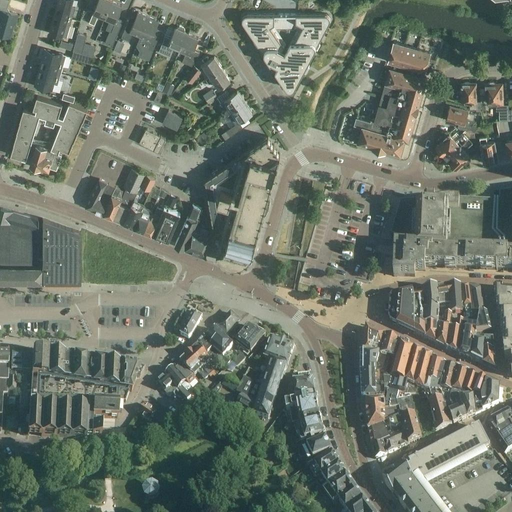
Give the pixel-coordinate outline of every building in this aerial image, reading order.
[(72,19),(75,6),(71,5),(72,0),(58,0),(55,14),(72,19)] [(107,0),(98,0),(89,23),(94,25),(98,15),(105,18),(111,2),(107,0)] [(111,2),(105,18),(110,20),(106,30),(110,31),(105,42),(112,46),(122,22),(117,19),(122,6),(111,2)] [(129,19),(121,37),(129,41),(132,33),(140,36),(148,17),(138,13),(134,21),(129,19)] [(242,18),(242,21),(243,22),(256,42),(270,63),(272,62),(274,64),(277,65),(275,70),(286,87),(288,89),(292,89),(294,88),(295,87),(313,53),(315,49),(320,39),(322,35),(330,21),(330,20),(330,18),(329,16),(327,14),(325,13),(286,14),(277,14),(277,27),(295,27),(296,25),(298,26),(282,56),(279,55),(286,42),(284,41),(282,42),(271,25),(274,23),(274,15),(275,15),(275,14),(247,14),(246,14),(244,15),(242,18)] [(66,38),(72,19),(55,14),(49,33),(66,38)] [(140,36),(137,45),(143,48),(140,55),(149,59),(159,35),(154,33),(159,22),(148,17),(140,36)] [(0,31),(19,32),(19,26),(8,26),(8,23),(0,23),(0,31)] [(179,27),(176,29),(175,28),(169,41),(164,39),(159,52),(169,56),(173,47),(180,50),(187,34),(185,33),(184,29),(179,27)] [(78,33),(73,51),(81,53),(86,36),(78,33)] [(198,38),(187,34),(180,50),(186,52),(182,62),(192,66),(195,61),(199,53),(193,50),(198,38)] [(362,127),(358,142),(372,147),(372,148),(385,151),(385,150),(400,155),(405,140),(408,141),(426,78),(422,77),(423,71),(424,71),(430,52),(394,41),(388,61),(395,63),(393,69),(390,68),(385,83),(386,83),(379,105),(375,119),(372,119),(371,123),(356,118),(354,125),(362,127)] [(45,49),(39,67),(61,73),(66,55),(45,49)] [(73,52),(71,59),(90,64),(92,56),(81,53),(73,51),(73,52)] [(202,65),(210,76),(222,69),(214,57),(202,65)] [(185,77),(192,83),(202,71),(194,65),(185,77)] [(39,67),(34,85),(52,90),(54,84),(57,85),(59,80),(61,73),(39,67)] [(213,81),(218,88),(230,81),(222,69),(210,76),(205,80),(208,84),(213,81)] [(489,83),(488,85),(486,85),(487,98),(489,98),(489,102),(496,102),(496,111),(498,111),(499,121),(509,121),(508,105),(503,105),(503,93),(502,93),(501,84),(496,84),(495,83),(493,82),(491,82),(489,83)] [(470,109),(476,109),(476,92),(475,92),(475,84),(461,84),(461,92),(462,92),(462,102),(470,102),(470,109)] [(216,96),(212,90),(203,96),(207,102),(216,96)] [(62,91),(61,96),(74,101),(76,96),(62,91)] [(227,114),(245,102),(237,92),(220,103),(225,110),(221,112),(224,116),(227,114)] [(162,97),(157,94),(153,101),(158,103),(162,97)] [(24,109),(20,120),(21,120),(21,121),(17,131),(17,132),(18,132),(14,143),(15,143),(11,154),(11,155),(12,155),(23,158),(27,159),(40,116),(62,122),(53,145),(52,148),(54,149),(53,149),(37,144),(37,145),(31,164),(32,165),(33,166),(37,168),(38,166),(40,167),(40,166),(48,168),(49,168),(50,165),(58,168),(59,164),(62,152),(59,151),(61,148),(70,151),(70,152),(70,151),(74,141),(75,141),(79,131),(83,120),(83,121),(83,120),(84,120),(88,110),(88,109),(70,102),(64,117),(59,116),(63,104),(62,104),(38,96),(37,96),(34,108),(34,109),(37,109),(36,112),(24,108),(24,109)] [(371,97),(367,109),(374,112),(379,100),(371,97)] [(252,113),(245,102),(227,114),(234,125),(235,125),(245,118),(252,113)] [(466,130),(474,132),(475,131),(478,128),(465,124),(466,118),(472,120),(474,114),(468,113),(468,111),(459,108),(459,109),(450,106),(447,115),(445,116),(449,122),(451,121),(464,125),(463,129),(466,130)] [(356,115),(362,117),(364,111),(358,109),(356,115)] [(181,117),(167,110),(162,121),(176,128),(181,117)] [(225,131),(226,131),(220,135),(224,141),(228,138),(239,131),(239,130),(249,124),(245,118),(235,125),(234,125),(225,131)] [(196,134),(191,127),(184,132),(189,139),(196,134)] [(138,141),(158,151),(165,138),(144,128),(138,141)] [(440,153),(443,153),(447,157),(474,133),(474,132),(466,130),(461,135),(455,140),(449,133),(444,137),(444,140),(437,146),(438,147),(437,149),(438,152),(440,153)] [(210,138),(205,131),(196,138),(202,144),(210,138)] [(475,137),(474,133),(447,157),(451,161),(450,164),(452,166),(454,167),(456,167),(457,168),(464,161),(466,162),(471,157),(464,149),(475,139),(475,137)] [(280,155),(269,137),(268,136),(204,179),(216,251),(217,253),(218,254),(218,256),(219,257),(220,258),(222,259),(223,261),(224,262),(226,262),(227,263),(229,264),(231,264),(232,264),(234,265),(236,265),(237,264),(239,264),(241,264),(242,263),(244,262),(245,261),(246,260),(248,259),(249,258),(250,257),(251,255),(252,254),(272,182),(280,155)] [(480,138),(481,144),(480,144),(484,163),(485,163),(485,165),(490,164),(490,162),(491,163),(497,163),(496,161),(498,161),(494,142),(487,143),(486,137),(480,138)] [(85,207),(123,222),(134,200),(137,193),(140,187),(139,186),(145,174),(132,168),(123,187),(126,188),(125,191),(120,189),(107,183),(99,179),(85,207)] [(319,169),(317,178),(330,181),(332,171),(319,169)] [(139,186),(140,187),(146,190),(144,194),(147,197),(146,199),(147,199),(153,185),(155,180),(145,174),(139,186)] [(167,193),(161,190),(159,194),(158,195),(164,198),(167,193)] [(399,208),(390,238),(401,241),(400,247),(395,247),(393,277),(415,278),(415,273),(425,274),(425,267),(429,268),(511,271),(511,192),(493,195),(492,202),(450,200),(425,204),(422,204),(422,201),(400,204),(399,208)] [(143,207),(142,207),(143,204),(138,201),(134,200),(123,222),(134,227),(136,223),(143,207)] [(192,205),(188,215),(197,219),(184,248),(206,256),(208,235),(204,210),(192,205)] [(151,211),(143,207),(136,223),(134,227),(143,231),(151,211)] [(169,241),(175,227),(180,213),(164,207),(163,210),(158,220),(152,234),(169,241)] [(152,235),(152,234),(158,220),(163,210),(157,208),(155,213),(151,211),(143,231),(152,235)] [(0,268),(26,270),(31,221),(0,214),(0,268)] [(184,248),(197,219),(188,215),(175,244),(184,248)] [(42,257),(40,281),(80,281),(80,233),(80,232),(42,218),(42,257)] [(461,286),(448,287),(448,306),(450,306),(451,315),(452,319),(451,322),(457,323),(463,323),(462,321),(462,314),(462,308),(461,292),(461,286)] [(462,308),(463,308),(471,308),(470,300),(469,287),(461,286),(461,292),(462,308)] [(448,287),(438,288),(437,307),(440,307),(448,306),(448,287)] [(482,287),(476,287),(469,287),(470,300),(471,308),(472,318),(487,315),(482,287)] [(438,288),(423,291),(424,295),(424,306),(423,307),(425,339),(436,345),(439,325),(440,307),(437,307),(438,288)] [(498,316),(498,318),(510,317),(509,290),(494,289),(494,304),(496,304),(496,316),(498,316)] [(385,313),(390,314),(389,320),(391,323),(397,326),(415,335),(425,339),(423,307),(424,306),(424,295),(423,291),(413,293),(401,296),(394,296),(391,300),(390,307),(385,307),(384,307),(384,313),(385,313)] [(488,320),(487,315),(472,318),(471,308),(463,308),(462,308),(462,314),(462,321),(463,321),(463,323),(459,355),(471,360),(473,343),(474,335),(476,323),(488,320)] [(192,314),(181,335),(188,339),(193,335),(201,319),(192,314)] [(231,314),(218,328),(227,337),(240,322),(231,314)] [(436,345),(446,350),(450,329),(451,322),(452,319),(451,315),(445,314),(444,326),(439,325),(436,345)] [(503,352),(511,352),(511,317),(510,317),(498,318),(498,328),(500,328),(501,340),(502,340),(503,352)] [(492,333),(488,320),(476,323),(474,335),(477,335),(492,333)] [(446,350),(459,355),(463,323),(457,323),(456,330),(450,329),(446,350)] [(247,327),(235,341),(251,354),(251,353),(254,355),(258,350),(256,348),(265,336),(247,327)] [(374,344),(381,347),(385,336),(366,328),(364,340),(364,355),(379,356),(379,355),(373,355),(373,348),(372,348),(372,347),(374,348),(374,344)] [(215,329),(205,339),(224,358),(233,346),(215,329)] [(382,378),(389,379),(399,343),(386,336),(380,356),(381,356),(379,369),(384,370),(382,378)] [(226,368),(230,364),(223,359),(224,358),(205,339),(198,346),(208,355),(207,356),(211,359),(213,356),(226,368)] [(271,339),(268,349),(274,352),(276,348),(279,349),(279,350),(291,355),(294,346),(271,339)] [(482,365),(485,340),(482,340),(481,344),(473,343),(471,360),(482,365)] [(496,371),(493,341),(485,340),(482,365),(496,371)] [(390,378),(389,379),(389,385),(386,400),(384,401),(385,414),(398,411),(396,404),(397,403),(398,397),(405,396),(407,386),(405,385),(414,350),(400,343),(390,378)] [(197,347),(189,355),(209,377),(213,373),(207,366),(211,362),(197,347)] [(268,349),(265,359),(265,360),(271,362),(286,366),(288,367),(291,355),(279,350),(279,349),(276,348),(274,352),(268,349)] [(414,386),(423,354),(414,350),(405,385),(407,386),(405,396),(415,394),(414,386)] [(9,351),(0,351),(0,392),(3,393),(7,393),(7,384),(7,381),(9,352),(9,351)] [(7,393),(6,399),(6,406),(9,407),(9,405),(14,406),(14,403),(15,403),(15,399),(15,393),(16,376),(15,376),(15,372),(21,373),(22,365),(22,352),(9,352),(7,381),(7,384),(7,393)] [(28,373),(27,384),(31,384),(32,376),(33,371),(31,352),(22,352),(22,365),(21,373),(28,373)] [(36,353),(31,352),(33,371),(32,376),(31,384),(30,390),(30,392),(27,436),(87,439),(89,439),(101,439),(101,429),(87,428),(88,423),(88,418),(117,419),(118,403),(125,404),(129,392),(131,392),(136,379),(140,378),(139,370),(140,368),(49,353),(36,353)] [(511,378),(511,352),(503,352),(504,358),(504,362),(507,361),(507,376),(511,376),(511,378)] [(423,354),(415,386),(424,391),(424,390),(432,358),(423,354)] [(189,355),(180,363),(191,375),(192,375),(194,378),(198,374),(204,381),(209,377),(189,355)] [(363,373),(363,376),(376,376),(381,376),(381,378),(381,376),(377,375),(377,366),(379,355),(379,356),(364,355),(363,373)] [(424,390),(429,391),(429,390),(439,362),(432,358),(424,390),(424,391),(424,390)] [(282,380),(286,366),(271,362),(267,373),(267,375),(282,380)] [(429,391),(432,401),(430,402),(427,397),(426,397),(429,403),(444,398),(442,393),(441,391),(442,387),(447,365),(439,362),(429,390),(429,391)] [(179,363),(173,369),(189,386),(196,380),(191,376),(191,375),(180,363),(180,364),(179,363)] [(442,393),(444,398),(449,412),(449,413),(453,412),(451,405),(450,402),(450,401),(451,396),(458,370),(458,369),(447,365),(442,387),(441,391),(442,393)] [(178,390),(186,400),(187,401),(187,400),(191,397),(186,392),(190,388),(189,386),(173,369),(165,376),(178,390)] [(244,379),(242,383),(277,394),(282,380),(267,375),(266,377),(249,369),(244,379)] [(469,375),(458,370),(451,396),(450,401),(450,402),(459,398),(460,399),(461,399),(469,375)] [(469,374),(469,375),(461,399),(473,397),(474,395),(480,379),(469,374)] [(169,398),(178,390),(165,376),(156,384),(169,398)] [(299,378),(299,384),(289,385),(284,403),(305,399),(304,398),(315,395),(314,391),(315,391),(313,384),(311,382),(310,383),(310,376),(299,378)] [(383,399),(383,401),(384,401),(386,400),(389,385),(382,386),(381,378),(381,376),(376,376),(363,376),(364,400),(383,399)] [(223,386),(222,387),(242,396),(242,395),(257,404),(270,408),(270,405),(273,406),(277,395),(277,394),(242,383),(231,378),(230,379),(223,386)] [(487,382),(480,379),(474,395),(473,397),(473,398),(473,401),(483,398),(487,382)] [(218,382),(208,393),(213,397),(222,387),(223,386),(220,384),(218,382)] [(498,388),(497,387),(487,382),(483,398),(473,401),(475,415),(498,405),(499,390),(499,389),(498,388)] [(200,400),(206,406),(213,399),(207,393),(200,400)] [(269,420),(273,406),(270,405),(270,408),(257,404),(242,395),(242,396),(237,405),(253,414),(253,415),(269,420)] [(290,411),(293,427),(294,427),(299,425),(320,419),(315,395),(304,398),(305,399),(284,403),(284,404),(285,404),(286,412),(290,411)] [(475,415),(473,401),(473,398),(473,397),(461,399),(460,399),(462,407),(467,419),(475,415)] [(452,426),(449,415),(449,414),(448,413),(449,412),(444,398),(429,403),(429,404),(430,407),(436,433),(452,426)] [(453,426),(467,419),(462,407),(460,399),(459,398),(450,402),(451,405),(453,412),(449,413),(453,426)] [(408,445),(422,439),(414,411),(411,400),(397,403),(396,404),(398,411),(399,414),(399,415),(400,418),(408,445)] [(365,402),(366,416),(385,414),(384,401),(383,401),(365,402)] [(166,420),(158,414),(156,413),(145,405),(138,416),(149,423),(152,418),(163,426),(167,421),(166,420)] [(161,410),(158,414),(166,420),(169,415),(161,410)] [(366,416),(368,432),(381,426),(388,423),(400,418),(399,415),(399,414),(398,411),(385,414),(366,416)] [(504,454),(511,449),(511,413),(508,412),(486,424),(485,426),(504,454)] [(182,422),(177,414),(171,419),(176,426),(182,422)] [(17,432),(17,427),(17,419),(6,418),(5,431),(17,432)] [(408,445),(400,418),(388,423),(391,433),(396,450),(408,445)] [(323,430),(320,419),(299,425),(294,427),(296,436),(299,436),(301,443),(324,436),(323,430)] [(368,432),(371,447),(381,442),(387,440),(386,435),(391,433),(388,423),(381,426),(368,432)] [(479,428),(469,434),(483,461),(493,456),(490,450),(479,428)] [(375,459),(385,455),(396,450),(391,433),(386,435),(387,440),(381,442),(371,447),(375,459)] [(469,434),(460,439),(474,466),(483,461),(469,434)] [(243,455),(248,459),(262,439),(257,436),(243,455)] [(306,464),(309,469),(319,463),(317,459),(331,452),(325,439),(308,448),(307,448),(304,449),(310,462),(306,464)] [(460,439),(450,444),(464,471),(474,466),(460,439)] [(450,444),(440,449),(455,476),(464,471),(450,444)] [(440,449),(431,453),(445,481),(455,476),(440,449)] [(431,453),(421,458),(435,486),(445,481),(431,453)] [(321,477),(327,486),(344,475),(338,465),(332,454),(319,463),(309,469),(308,470),(315,480),(316,481),(321,477)] [(421,458),(412,463),(426,491),(428,490),(435,486),(421,458)] [(403,467),(402,468),(416,496),(426,491),(412,463),(409,465),(404,468),(403,467)] [(402,468),(393,475),(407,501),(416,496),(402,468)] [(338,501),(338,502),(355,490),(344,475),(327,486),(328,487),(322,491),(332,505),(338,501)] [(383,483),(400,504),(407,501),(393,475),(383,483)] [(157,499),(160,493),(158,487),(152,484),(147,486),(144,491),(145,497),(151,500),(157,499)] [(346,511),(345,511),(361,500),(355,490),(338,502),(346,511)] [(429,511),(440,504),(428,490),(426,491),(416,496),(407,501),(400,504),(405,511),(429,511)] [(389,492),(381,496),(388,511),(393,511),(397,510),(389,492)] [(370,511),(361,500),(345,511),(370,511)]
